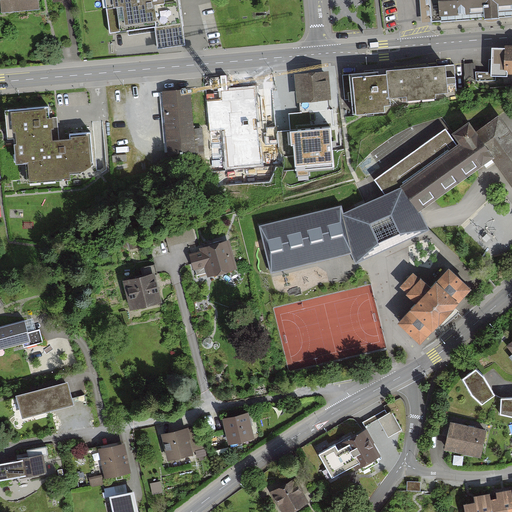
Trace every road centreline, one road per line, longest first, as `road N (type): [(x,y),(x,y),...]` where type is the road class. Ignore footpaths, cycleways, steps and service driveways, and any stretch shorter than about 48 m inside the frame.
road 1 (residential): [(353,402),(337,388),(321,389),(0,451)]
road 2 (primary): [(0,81),(319,53)]
road 3 (tertiary): [(190,511),(353,402)]
road 4 (primary): [(319,53),(511,37)]
road 5 (tertiary): [(407,372),(511,289)]
